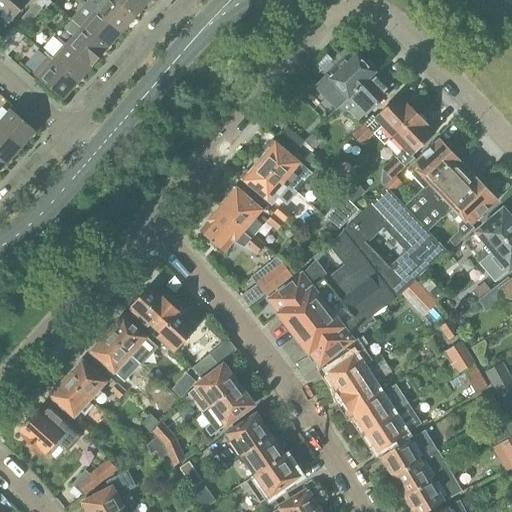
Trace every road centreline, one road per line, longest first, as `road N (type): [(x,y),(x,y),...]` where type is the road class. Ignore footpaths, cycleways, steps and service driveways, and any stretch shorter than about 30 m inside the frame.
road 1 (residential): [(148,218),(313,26),(345,10),(397,25),(511,147)]
road 2 (residential): [(366,511),(252,339),(148,218)]
road 3 (residential): [(0,381),(148,218)]
road 4 (residential): [(171,4),(65,124)]
road 5 (tertiary): [(96,153),(201,33)]
road 6 (tertiary): [(0,245),(96,153)]
